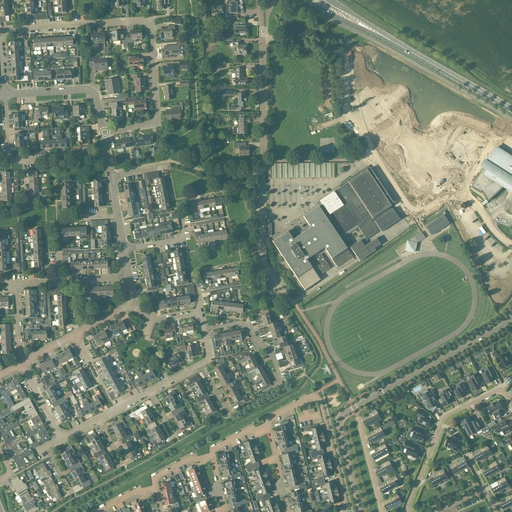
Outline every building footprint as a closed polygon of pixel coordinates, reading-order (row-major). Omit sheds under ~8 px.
[(157,0),(158,9),(165,9),(165,1),(169,1),(168,0),(157,0)] [(243,10),(243,5),(242,3),(242,2),(241,0),(228,0),(227,1),(226,3),(226,5),(229,5),(229,7),(227,7),(227,12),(230,12),(230,14),(237,14),(237,10),(243,10)] [(220,13),(223,13),(223,7),(223,6),(212,6),(212,10),(208,10),(208,9),(202,9),(202,19),(208,19),(208,12),(212,12),(212,13),(216,13),(216,14),(216,15),(217,16),(218,17),(219,16),(220,16),(220,15),(221,14),(220,14),(220,13)] [(239,22),(231,22),(231,26),(235,26),(235,33),(246,33),(246,26),(239,26),(239,22)] [(174,26),(167,26),(167,30),(161,30),(161,38),(172,38),(172,31),(174,31),(174,26)] [(141,30),(130,31),(131,35),(127,35),(128,43),(133,42),(132,39),(141,39),(141,30)] [(123,32),(112,32),(113,41),(123,40),(124,48),(128,48),(127,36),(123,36),(123,32)] [(99,35),(92,35),(93,43),(93,46),(98,46),(98,43),(105,43),(104,33),(99,33),(99,35)] [(72,37),(66,37),(66,46),(72,45),(73,47),(76,47),(76,41),(73,41),(72,37)] [(35,48),(41,47),(40,39),(34,39),(34,44),(31,44),(32,50),(35,50),(35,48)] [(177,46),(164,47),(164,49),(161,49),(162,58),(168,58),(167,55),(180,54),(179,46),(186,46),(186,42),(177,42),(177,46)] [(246,55),(246,45),(241,45),(241,42),(235,42),(235,55),(246,55)] [(95,70),(106,69),(106,65),(107,65),(107,60),(97,60),(97,57),(89,57),(90,64),(95,64),(95,70)] [(138,57),(129,57),(130,68),(143,67),(143,60),(138,60),(138,57)] [(47,72),(43,72),(44,81),(51,80),(51,74),(54,74),(53,68),(53,60),(49,60),(50,68),(47,68),(47,72)] [(179,61),(180,69),(188,69),(187,61),(179,61)] [(68,70),(64,71),(64,80),(71,79),(71,73),(74,73),(74,67),(74,66),(68,67),(68,70)] [(173,66),(164,67),(164,71),(163,71),(163,75),(168,75),(169,78),(173,78),(173,70),(173,66)] [(64,80),(64,71),(63,67),(53,68),(54,74),(57,74),(57,80),(64,80)] [(236,84),(236,85),(247,84),(247,78),(243,78),(243,68),(236,68),(236,78),(235,78),(235,79),(233,79),(232,80),(233,83),(234,84),(236,84)] [(44,81),(43,72),(43,69),(39,69),(33,69),(33,75),(36,75),(37,81),(44,81)] [(140,75),(133,75),(134,80),(136,80),(136,92),(145,91),(144,87),(145,87),(144,79),(140,79),(140,75)] [(115,79),(104,80),(106,88),(107,88),(109,95),(119,93),(118,88),(117,88),(115,79)] [(172,86),(164,86),(165,95),(165,99),(172,99),(172,95),(173,95),(172,86)] [(238,94),(238,104),(229,104),(229,110),(241,110),(241,109),(243,108),(247,107),(247,104),(246,103),(246,98),(244,96),(244,93),(238,94)] [(126,103),(126,102),(125,98),(114,99),(115,103),(110,103),(110,107),(113,106),(113,109),(111,109),(112,116),(116,116),(116,118),(122,118),(122,107),(117,108),(117,103),(126,103)] [(136,98),(128,98),(128,103),(134,102),(135,110),(146,109),(145,101),(137,102),(136,98)] [(73,106),(73,110),(69,110),(70,125),(75,125),(75,116),(84,116),(84,105),(73,106)] [(394,105),(361,126),(386,164),(387,165),(388,165),(389,166),(390,167),(391,167),(392,168),(393,168),(394,168),(395,169),(396,169),(408,161),(408,162),(416,157),(415,156),(419,154),(419,153),(419,152),(420,151),(420,149),(420,148),(420,147),(420,146),(419,145),(419,143),(419,142),(394,105)] [(62,107),(55,108),(55,119),(67,119),(67,106),(62,107)] [(180,119),(180,110),(182,110),(182,106),(175,107),(175,110),(172,110),(165,110),(166,120),(180,119)] [(40,123),(40,119),(39,115),(48,114),(47,108),(39,108),(39,112),(34,113),(34,123),(40,123)] [(14,115),(14,121),(22,121),(22,115),(26,115),(26,111),(16,112),(16,114),(14,115)] [(250,118),(244,118),(244,115),(234,115),(234,121),(239,121),(239,127),(238,127),(238,128),(234,128),(234,134),(247,134),(247,128),(248,128),(248,122),(250,122),(250,118)] [(431,154),(431,155),(431,156),(431,157),(431,158),(431,159),(432,161),(432,162),(433,163),(433,164),(434,165),(434,166),(435,167),(436,168),(437,168),(438,169),(439,170),(438,170),(439,170),(440,171),(441,172),(442,172),(443,172),(444,173),(446,173),(447,173),(448,173),(450,172),(451,172),(457,173),(457,174),(456,176),(458,176),(459,176),(460,176),(461,176),(462,176),(463,176),(464,175),(465,175),(466,175),(467,174),(468,174),(469,173),(470,173),(470,172),(471,172),(472,171),(473,171),(473,170),(474,169),(475,168),(476,167),(476,166),(476,165),(477,165),(477,164),(482,166),(484,168),(474,182),(472,186),(481,193),(482,193),(482,192),(482,191),(483,192),(483,193),(488,201),(504,187),(505,186),(511,190),(511,209),(510,212),(511,212),(511,157),(496,148),(487,163),(485,161),(479,158),(481,150),(481,149),(481,147),(481,146),(482,145),(482,144),(482,143),(482,142),(483,140),(483,139),(483,138),(482,137),(482,136),(482,134),(482,133),(481,132),(481,131),(480,130),(479,129),(479,128),(478,127),(477,126),(476,125),(475,124),(474,124),(473,123),(472,123),(471,122),(470,122),(469,121),(468,121),(467,121),(466,121),(466,120),(465,120),(463,120),(461,120),(461,119),(460,119),(459,119),(458,119),(456,118),(455,118),(453,118),(452,118),(451,118),(450,119),(449,119),(448,119),(446,120),(445,120),(444,121),(443,121),(442,122),(441,123),(441,124),(440,124),(439,125),(438,126),(438,127),(437,128),(436,129),(436,131),(436,132),(435,133),(435,134),(435,136),(434,137),(434,139),(434,140),(434,141),(434,142),(433,142),(433,143),(433,145),(432,146),(432,147),(432,148),(432,149),(431,150),(431,151),(431,152),(431,154)] [(25,120),(22,121),(14,121),(14,128),(19,127),(19,130),(27,130),(27,126),(26,126),(25,120)] [(89,127),(80,127),(80,141),(82,140),(82,144),(90,144),(89,127)] [(137,137),(138,144),(138,146),(153,144),(152,136),(144,137),(144,136),(137,137)] [(116,141),(116,144),(117,149),(131,147),(129,139),(116,141)] [(241,147),(241,144),(241,143),(234,143),(234,149),(239,149),(239,155),(249,155),(249,147),(241,147)] [(268,179),(334,178),(334,163),(268,164),(268,179)] [(390,207),(391,206),(391,205),(394,203),(369,166),(339,186),(340,188),(334,192),(334,191),(320,201),(329,215),(326,217),(319,206),(303,216),(310,227),(293,239),(288,231),(272,241),(305,290),(320,280),(307,260),(324,248),(338,268),(353,257),(340,237),(357,226),(366,240),(375,234),(377,237),(382,233),(381,232),(400,220),(392,209),(391,209),(390,207)] [(124,186),(125,192),(133,191),(135,190),(134,184),(133,184),(133,181),(127,182),(128,185),(124,186)] [(165,184),(158,186),(155,186),(156,192),(167,190),(168,190),(167,188),(166,187),(165,184)] [(133,191),(125,192),(126,198),(134,197),(133,193),(136,193),(135,190),(133,191)] [(160,198),(168,197),(167,194),(168,194),(168,193),(168,190),(167,190),(156,192),(157,198),(159,198),(160,198)] [(40,199),(39,196),(42,196),(42,192),(39,192),(30,193),(30,200),(40,199)] [(170,209),(169,203),(161,204),(162,210),(160,211),(160,214),(167,213),(166,210),(170,209)] [(137,215),(136,209),(129,210),(130,216),(131,216),(132,219),(140,217),(140,214),(137,215)] [(432,235),(449,224),(444,215),(427,227),(432,235)] [(171,222),(165,223),(167,233),(173,232),(171,222)] [(153,228),(154,236),(161,234),(159,227),(158,227),(155,228),(155,224),(152,224),(152,228),(153,228)] [(80,228),(80,236),(80,239),(87,238),(87,241),(89,241),(90,241),(90,235),(89,235),(87,235),(86,230),(86,227),(85,227),(85,226),(82,227),(82,228),(80,228)] [(195,232),(195,233),(196,236),(195,236),(196,239),(197,244),(203,242),(202,235),(201,231),(195,232)] [(425,238),(422,232),(397,248),(401,254),(406,251),(415,252),(417,243),(425,238)] [(374,248),(380,244),(376,238),(364,246),(360,240),(350,247),(359,261),(376,250),(374,248)] [(142,257),(143,263),(151,262),(150,259),(154,258),(153,254),(149,255),(148,254),(146,255),(146,257),(142,257)] [(322,274),(330,268),(321,254),(313,259),(322,274)] [(143,263),(144,269),(152,268),(152,265),(156,265),(155,261),(151,262),(143,263)] [(186,275),(178,276),(179,279),(176,280),(177,286),(180,285),(179,282),(187,281),(186,275)] [(156,286),(154,280),(147,282),(148,288),(151,287),(152,290),(159,289),(158,286),(156,286)] [(166,308),(165,300),(158,301),(158,299),(155,299),(156,305),(159,305),(160,309),(166,308)] [(35,313),(35,309),(26,309),(27,316),(29,315),(29,319),(38,319),(38,315),(38,313),(35,313)] [(257,320),(258,322),(271,318),(269,310),(261,312),(262,315),(261,316),(262,318),(257,320)] [(117,325),(120,332),(123,331),(124,333),(128,331),(128,332),(131,330),(127,323),(124,324),(123,321),(117,325)] [(258,329),(259,333),(278,327),(281,326),(279,321),(273,323),(268,324),(268,325),(269,327),(264,329),(264,328),(258,329)] [(193,323),(181,325),(182,328),(179,328),(180,334),(183,334),(183,332),(194,330),(193,323)] [(115,335),(120,332),(117,325),(111,328),(112,330),(109,332),(113,339),(116,338),(115,335)] [(171,327),(171,328),(164,330),(166,339),(173,337),(173,335),(176,334),(174,326),(171,327)] [(271,331),(271,334),(280,331),(278,327),(259,333),(260,336),(266,334),(266,333),(271,331)] [(28,339),(34,339),(34,331),(34,328),(31,328),(31,329),(28,329),(25,330),(25,337),(28,336),(28,339)] [(40,330),(41,339),(47,338),(47,334),(50,334),(50,328),(44,328),(44,330),(40,330)] [(246,344),(246,342),(246,340),(245,337),(242,338),(241,332),(240,330),(234,331),(235,339),(235,341),(239,340),(240,344),(242,343),(243,345),(246,344)] [(99,334),(103,341),(104,343),(104,344),(110,341),(110,340),(113,339),(109,332),(106,334),(105,331),(99,334)] [(268,341),(277,338),(282,337),(280,331),(271,334),(272,337),(267,339),(268,341)] [(218,343),(222,342),(221,334),(220,334),(220,333),(217,333),(217,334),(214,335),(216,343),(213,343),(214,351),(220,350),(218,343)] [(227,346),(230,346),(227,333),(221,334),(222,342),(226,341),(227,346)] [(103,341),(99,334),(93,337),(94,340),(91,342),(95,348),(98,346),(104,343),(103,341)] [(274,342),(274,344),(288,340),(286,335),(282,337),(277,338),(278,341),(274,342)] [(281,348),(285,347),(289,345),(288,340),(274,344),(275,347),(280,345),(281,348)] [(176,345),(177,350),(179,352),(186,350),(186,347),(185,343),(184,343),(181,344),(178,345),(176,345)] [(281,351),(282,353),(295,349),(297,348),(296,343),(289,345),(285,347),(286,349),(281,351)] [(197,344),(187,346),(189,357),(199,355),(197,344)] [(493,344),(490,346),(484,349),(487,354),(493,351),(494,350),(494,346),(493,344)] [(63,353),(67,361),(73,357),(69,350),(63,353)] [(175,356),(167,360),(169,365),(173,363),(174,365),(180,362),(180,361),(183,359),(179,352),(174,354),(175,356)] [(60,364),(67,361),(63,353),(57,357),(60,364)] [(299,353),(297,354),(288,357),(289,359),(284,361),(285,363),(298,359),(301,358),(299,353)] [(502,368),(510,364),(508,360),(504,353),(496,358),(498,362),(502,368)] [(246,361),(248,364),(255,360),(252,354),(245,358),(243,354),(236,355),(239,361),(241,360),(241,361),(242,363),(246,361)] [(101,366),(112,361),(111,359),(107,361),(105,357),(98,361),(101,366)] [(214,369),(217,375),(224,371),(222,368),(227,365),(225,363),(224,362),(225,361),(223,359),(217,360),(218,363),(219,363),(221,365),(214,369)] [(301,367),(298,359),(285,363),(285,365),(290,364),(292,370),(301,367)] [(45,363),(49,370),(53,369),(54,371),(56,369),(51,360),(45,363)] [(247,373),(249,372),(259,366),(255,360),(248,364),(250,368),(246,370),(247,373)] [(113,363),(112,361),(101,366),(104,372),(111,368),(109,365),(113,363)] [(147,374),(150,380),(156,377),(152,370),(155,368),(151,362),(148,363),(150,367),(148,368),(150,372),(147,374)] [(46,372),(49,370),(45,363),(40,366),(45,375),(48,374),(46,372)] [(255,371),(257,375),(264,371),(261,365),(259,366),(249,372),(250,374),(255,371)] [(492,377),(495,375),(491,366),(485,369),(486,372),(482,374),(487,384),(494,380),(492,377)] [(113,372),(111,368),(104,372),(107,377),(118,372),(117,370),(113,372)] [(77,375),(79,378),(85,375),(82,369),(72,375),(73,377),(77,375)] [(217,375),(220,381),(232,375),(231,372),(226,375),(224,371),(217,375)] [(254,381),(255,383),(267,377),(264,371),(257,375),(258,378),(254,381)] [(119,374),(118,372),(107,377),(110,383),(117,379),(115,376),(119,374)] [(141,372),(139,373),(145,383),(150,380),(147,374),(143,376),(141,372)] [(145,383),(139,373),(137,374),(139,378),(136,380),(139,386),(145,383)] [(478,384),(481,382),(476,373),(471,376),(470,374),(464,377),(467,382),(468,382),(473,391),(474,391),(474,392),(477,390),(477,389),(480,388),(478,384)] [(74,387),(78,386),(88,380),(85,375),(79,378),(80,381),(73,385),(74,387)] [(233,377),(232,375),(220,381),(223,387),(225,386),(230,383),(229,380),(233,377)] [(44,386),(55,380),(53,377),(49,380),(47,376),(41,379),(44,386)] [(270,383),(267,377),(255,383),(257,385),(261,383),(263,386),(260,388),(262,391),(267,388),(266,385),(270,383)] [(17,379),(4,386),(9,396),(18,392),(22,399),(26,397),(17,379)] [(119,383),(117,379),(110,383),(113,389),(124,383),(123,381),(119,383)] [(88,380),(78,386),(79,388),(83,386),(85,389),(91,386),(88,380)] [(191,388),(192,392),(203,386),(200,380),(196,382),(194,380),(188,383),(191,388)] [(49,396),(56,392),(54,389),(57,387),(56,385),(54,382),(48,385),(49,388),(46,390),(46,391),(49,396)] [(233,382),(230,383),(225,386),(229,392),(240,386),(239,383),(235,386),(233,382)] [(125,385),(124,383),(113,389),(116,394),(123,390),(121,387),(125,385)] [(457,387),(456,387),(457,389),(454,391),(458,399),(459,398),(460,399),(463,398),(463,397),(465,395),(463,391),(466,390),(463,383),(457,386),(457,387)] [(13,404),(9,396),(4,386),(0,387),(0,397),(3,396),(8,407),(13,404)] [(194,395),(197,401),(204,397),(202,394),(206,392),(203,386),(192,392),(194,395)] [(229,392),(232,397),(239,394),(237,390),(241,388),(240,386),(229,392)] [(448,389),(445,390),(439,394),(440,396),(445,406),(446,405),(446,406),(449,404),(448,404),(452,402),(450,398),(448,396),(451,394),(448,389)] [(174,390),(167,394),(169,397),(165,399),(166,401),(168,405),(175,401),(179,399),(177,396),(174,390)] [(428,409),(430,408),(431,409),(432,410),(433,410),(434,410),(435,409),(436,408),(436,407),(436,406),(436,405),(438,404),(431,391),(429,392),(428,392),(428,391),(427,391),(426,391),(425,391),(424,391),(424,392),(423,392),(423,393),(423,394),(423,395),(421,396),(428,409)] [(56,400),(57,403),(63,400),(64,399),(62,396),(61,394),(58,395),(56,392),(49,396),(51,400),(52,402),(56,400)] [(93,402),(97,409),(102,406),(101,402),(104,401),(101,394),(94,397),(96,401),(93,402)] [(241,397),(239,394),(232,397),(235,404),(242,400),(244,403),(249,400),(246,395),(241,397)] [(203,404),(205,407),(212,404),(209,398),(205,400),(204,397),(197,401),(200,406),(203,404)] [(26,417),(36,411),(29,398),(11,407),(13,412),(24,406),(27,412),(24,414),(26,417)] [(175,409),(177,411),(183,408),(179,399),(175,401),(168,405),(172,411),(175,409)] [(88,400),(85,402),(91,412),(97,409),(93,402),(90,404),(88,400)] [(499,411),(503,409),(499,401),(495,404),(494,403),(490,405),(491,406),(487,408),(491,415),(493,414),(496,419),(502,416),(499,411)] [(91,412),(85,402),(83,403),(85,407),(81,409),(85,415),(91,412)] [(55,407),(58,413),(66,409),(63,403),(55,407)] [(207,418),(213,415),(212,412),(215,410),(214,407),(212,404),(205,407),(204,408),(206,412),(204,413),(207,418)] [(0,430),(9,425),(8,422),(5,424),(2,418),(12,413),(9,408),(0,412),(0,430)] [(142,415),(144,418),(152,414),(149,408),(143,410),(142,408),(131,414),(133,418),(138,415),(139,417),(142,415)] [(174,416),(178,422),(184,418),(186,418),(184,414),(186,413),(183,408),(177,411),(178,414),(174,416)] [(66,409),(58,413),(62,420),(65,418),(67,421),(73,417),(70,412),(68,413),(66,409)] [(367,427),(381,419),(376,410),(369,414),(371,418),(364,422),(367,427)] [(428,427),(432,421),(425,417),(426,414),(420,410),(417,416),(420,418),(421,419),(419,423),(428,427)] [(31,427),(32,430),(43,424),(36,411),(26,417),(18,421),(21,425),(31,420),(34,426),(31,427)] [(141,420),(146,429),(152,426),(150,423),(156,420),(152,414),(144,418),(141,420)] [(461,421),(463,423),(462,424),(461,425),(461,426),(462,428),(463,428),(464,428),(465,428),(469,436),(477,432),(477,431),(481,429),(476,420),(472,422),(469,417),(461,421)] [(184,418),(178,422),(181,428),(185,426),(186,429),(193,426),(190,420),(186,422),(184,418)] [(115,434),(123,429),(126,428),(122,419),(116,422),(117,424),(112,427),(115,434)] [(276,433),(286,431),(285,428),(288,427),(288,425),(289,425),(288,420),(280,422),(281,426),(275,428),(276,433)] [(0,430),(0,433),(5,444),(16,438),(14,436),(12,437),(9,431),(19,426),(17,421),(9,425),(0,430)] [(511,425),(510,422),(507,424),(505,421),(495,427),(499,433),(502,431),(505,434),(510,431),(511,433),(511,432),(511,425)] [(43,424),(32,430),(25,434),(28,439),(38,433),(41,439),(30,444),(33,449),(40,446),(39,444),(50,438),(43,424)] [(152,433),(154,436),(162,432),(158,426),(153,428),(152,426),(146,429),(149,435),(152,433)] [(312,432),(312,435),(322,432),(321,427),(311,429),(311,426),(303,428),(304,431),(312,432)] [(371,444),(386,436),(381,427),(373,431),(375,435),(368,439),(371,444)] [(419,441),(423,443),(426,435),(419,432),(420,430),(414,427),(413,430),(415,431),(412,438),(416,440),(415,441),(418,442),(419,441)] [(484,436),(490,433),(487,427),(481,430),(484,436)] [(125,433),(123,429),(115,434),(119,440),(124,437),(126,440),(131,437),(128,431),(125,433)] [(289,430),(286,431),(276,433),(277,439),(287,436),(287,433),(290,433),(289,430)] [(156,440),(152,441),(157,449),(165,445),(164,442),(161,444),(160,441),(165,438),(162,432),(154,436),(156,440)] [(446,445),(445,446),(447,447),(448,448),(450,449),(451,448),(457,451),(461,440),(462,440),(458,433),(449,438),(449,437),(447,441),(446,441),(445,443),(446,445)] [(5,444),(13,457),(24,451),(23,448),(19,450),(16,445),(26,439),(24,434),(16,438),(5,444)] [(93,446),(101,441),(97,435),(92,438),(91,435),(85,438),(88,444),(91,442),(93,446)] [(122,445),(125,452),(136,446),(134,442),(131,437),(126,440),(127,442),(122,445)] [(325,442),(324,437),(314,440),(314,443),(311,443),(312,446),(315,445),(325,442)] [(246,448),(256,445),(256,444),(255,445),(254,440),(244,443),(241,444),(242,446),(245,445),(246,448)] [(92,451),(95,456),(100,453),(99,450),(104,448),(101,441),(93,446),(95,449),(92,451)] [(289,444),(288,442),(278,444),(279,444),(280,449),(289,447),(290,450),(297,448),(296,445),(289,444)] [(325,443),(325,442),(315,445),(316,448),(309,451),(310,455),(317,453),(317,450),(326,448),(325,443)] [(416,458),(419,451),(415,449),(416,445),(407,442),(404,448),(408,449),(406,454),(409,455),(408,457),(408,458),(411,459),(412,459),(413,457),(416,458)] [(375,461),(390,453),(385,444),(377,448),(379,452),(372,455),(375,461)] [(258,450),(256,445),(246,448),(243,449),(244,451),(247,450),(248,453),(258,450)] [(477,462),(492,454),(487,445),(479,449),(481,453),(474,457),(477,462)] [(61,454),(65,461),(73,457),(71,453),(74,451),(71,446),(65,449),(67,452),(61,454)] [(136,446),(125,452),(128,458),(134,455),(135,458),(133,459),(134,461),(142,457),(138,449),(136,446)] [(31,448),(24,451),(13,457),(20,471),(38,461),(36,457),(32,458),(33,460),(26,464),(23,458),(33,453),(31,448)] [(298,452),(297,448),(290,450),(291,453),(281,455),(282,461),(292,458),(292,455),(298,452)] [(228,451),(228,453),(218,455),(220,460),(219,461),(230,458),(229,456),(232,455),(233,454),(232,449),(228,451)] [(259,455),(258,450),(248,453),(249,456),(246,457),(247,459),(250,458),(259,455)] [(101,460),(103,464),(110,459),(107,453),(102,456),(100,453),(95,456),(98,462),(101,460)] [(318,456),(317,453),(310,455),(311,459),(318,459),(319,462),(329,459),(328,454),(318,456)] [(260,455),(259,455),(250,458),(251,461),(245,465),(246,469),(253,466),(252,464),(261,460),(259,455),(260,455)] [(73,464),(75,467),(81,464),(78,458),(75,460),(73,457),(65,461),(68,467),(73,464)] [(219,461),(221,466),(231,464),(230,461),(233,460),(232,458),(230,458),(219,461)] [(283,466),(293,464),(293,461),(296,460),(295,458),(292,458),(282,461),(284,466),(283,466)] [(110,459),(103,464),(105,467),(101,469),(104,474),(110,471),(109,469),(114,466),(110,459)] [(379,478),(394,469),(389,460),(381,465),(383,468),(376,472),(379,478)] [(454,475),(469,467),(466,461),(459,465),(457,461),(449,466),(454,475)] [(486,478),(503,469),(501,463),(498,465),(496,461),(488,465),(490,469),(483,473),(486,478)] [(40,479),(51,473),(49,470),(48,471),(44,463),(38,466),(34,468),(37,475),(40,479)] [(283,466),(284,471),(295,469),(294,466),(297,465),(296,463),(293,464),(283,466)] [(71,472),(74,479),(82,474),(85,473),(81,464),(75,467),(76,470),(71,472)] [(332,470),(331,464),(320,467),(321,470),(318,471),(319,473),(322,472),(332,470)] [(190,476),(199,473),(198,471),(197,468),(192,470),(191,466),(187,469),(190,476)] [(254,469),(253,466),(246,469),(247,472),(254,472),(255,475),(265,471),(263,466),(254,469)] [(233,475),(233,478),(241,476),(240,472),(232,472),(232,469),(222,471),(223,477),(233,475)] [(433,486),(448,478),(443,469),(435,473),(437,477),(430,481),(433,486)] [(316,479),(317,482),(324,480),(323,478),(333,475),(332,470),(322,472),(322,475),(316,479)] [(267,476),(265,471),(255,475),(253,476),(253,478),(256,477),(257,480),(267,476)] [(43,482),(45,485),(53,480),(51,476),(52,475),(51,473),(40,479),(42,483),(43,482)] [(200,475),(199,473),(190,476),(192,481),(201,478),(200,475)] [(82,474),(74,479),(78,485),(83,482),(85,485),(82,486),(83,488),(91,484),(87,476),(84,478),(82,474)] [(234,480),(228,482),(224,483),(226,488),(225,488),(236,486),(238,485),(238,481),(241,480),(241,476),(233,478),(234,480)] [(267,476),(257,480),(258,482),(255,483),(256,486),(259,485),(269,481),(268,481),(267,476)] [(395,481),(398,480),(396,476),(385,481),(387,485),(381,489),(383,494),(398,486),(395,481)] [(13,488),(15,492),(27,485),(25,483),(24,484),(21,479),(19,480),(18,477),(9,482),(12,489),(13,488)] [(495,494),(509,486),(505,477),(497,481),(499,485),(492,489),(495,494)] [(161,487),(162,489),(173,487),(171,487),(170,478),(165,481),(166,483),(161,484),(162,487),(161,487)] [(201,478),(192,481),(194,486),(202,483),(201,478)] [(298,482),(297,479),(287,482),(288,487),(298,485),(299,488),(306,486),(305,483),(298,482)] [(45,489),(47,493),(58,487),(57,484),(55,485),(53,480),(45,485),(46,488),(45,489)] [(325,486),(326,489),(336,486),(334,481),(325,483),(324,480),(317,482),(318,486),(325,486)] [(271,486),(269,481),(259,485),(260,488),(257,489),(258,491),(261,490),(271,486)] [(203,486),(202,483),(194,486),(195,491),(194,492),(205,488),(204,486),(203,486)] [(19,495),(20,498),(29,493),(27,489),(28,488),(27,485),(15,492),(18,496),(19,495)] [(225,488),(227,493),(237,491),(236,488),(239,488),(238,485),(236,486),(225,488)] [(257,500),(266,497),(265,494),(272,492),(270,487),(271,487),(271,486),(261,490),(262,493),(256,497),(257,500)] [(291,498),(291,499),(301,496),(300,493),(307,490),(306,486),(299,488),(299,491),(290,493),(291,498)] [(58,487),(47,493),(49,497),(50,496),(52,499),(55,498),(57,500),(62,497),(58,490),(60,489),(58,487)] [(205,491),(205,488),(194,492),(196,497),(194,497),(196,501),(201,498),(200,496),(206,493),(205,491)] [(339,497),(337,492),(327,494),(328,497),(325,498),(326,500),(329,499),(339,497)] [(21,502),(23,506),(34,500),(33,497),(31,498),(29,493),(20,498),(22,501),(21,502)] [(503,510),(511,505),(511,493),(505,497),(507,501),(501,505),(503,510)] [(388,511),(402,503),(397,494),(390,498),(392,502),(385,506),(388,511)] [(239,502),(239,505),(247,503),(246,500),(238,499),(238,496),(228,499),(229,504),(239,502)] [(304,496),(301,496),(291,499),(292,504),(302,501),(301,499),(304,498),(304,496)] [(172,504),(173,507),(178,506),(178,502),(176,503),(175,497),(164,500),(165,502),(166,505),(172,504)] [(267,500),(266,497),(257,500),(258,504),(266,503),(267,506),(276,503),(276,502),(276,503),(274,497),(267,500)] [(339,497),(329,499),(329,502),(323,506),(324,509),(331,508),(330,505),(340,502),(338,497),(339,497)] [(208,499),(207,499),(202,501),(201,498),(196,501),(197,504),(195,504),(197,509),(200,508),(210,504),(210,502),(209,502),(208,499)] [(26,509),(28,511),(27,511),(34,511),(39,509),(38,507),(37,508),(34,503),(36,502),(34,500),(23,506),(25,510),(26,509)] [(131,502),(134,510),(143,507),(142,504),(141,502),(137,503),(135,500),(131,502)] [(241,511),(241,510),(247,507),(247,503),(239,505),(240,508),(230,510),(230,511),(241,511)] [(278,508),(276,503),(267,506),(264,507),(264,509),(267,508),(268,511),(278,508)]
